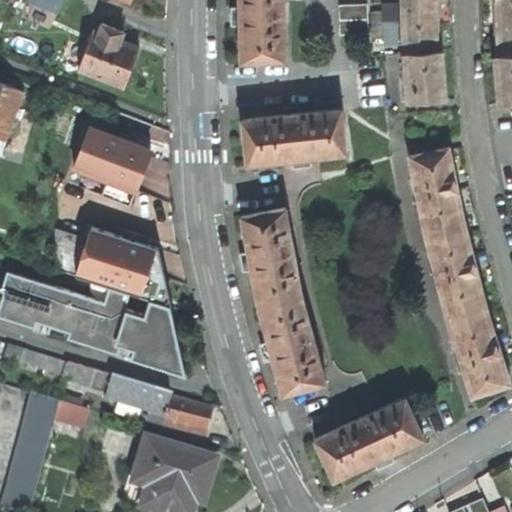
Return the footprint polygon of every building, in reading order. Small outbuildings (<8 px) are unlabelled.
[(240,62),(284,61),(284,25),(291,25),(290,2),(283,2),(282,0),(238,0),(239,9),(233,9),(234,15),(234,22),(239,22),(240,62)] [(400,0),(401,25),(434,24),(434,13),(433,0),(400,0)] [(511,0),(495,0),(496,13),(497,26),(511,26),(511,0)] [(386,34),(401,33),(399,1),(384,2),(386,34)] [(338,35),(366,34),(365,4),(338,4),(338,35)] [(370,39),(383,38),(382,10),(369,10),(370,39)] [(401,25),(403,53),(435,51),(434,37),(434,24),(401,25)] [(81,71),(125,88),(134,65),(140,49),(122,42),(125,33),(104,25),(101,34),(96,32),(81,71)] [(498,39),(499,55),(511,53),(511,26),(497,26),(498,39)] [(406,102),(444,99),(443,79),(440,50),(435,51),(403,53),(406,102)] [(498,105),(511,103),(511,53),(499,55),(494,55),(496,79),(498,105)] [(0,154),(0,155),(25,94),(0,83),(0,154)] [(308,163),(308,158),(346,154),(341,109),(307,113),(306,106),(266,110),(266,117),(241,120),(246,165),(293,160),(294,165),(301,164),(308,163)] [(92,129),(76,169),(104,179),(101,187),(133,199),(144,173),(153,152),(92,129)] [(472,395),(507,384),(493,337),(486,314),(474,268),(464,233),(461,220),(452,175),(446,149),(410,157),(426,236),(452,333),(472,395)] [(251,272),(258,306),(302,295),(285,206),(241,216),(248,253),(239,254),(241,265),(243,273),(251,272)] [(160,243),(91,224),(88,235),(63,228),(52,265),(147,290),(160,243)] [(120,357),(123,347),(116,345),(127,311),(132,295),(110,288),(106,302),(92,298),(7,271),(2,288),(1,290),(6,292),(0,311),(0,317),(38,330),(40,324),(55,328),(71,333),(69,341),(120,357)] [(97,283),(92,298),(106,302),(110,288),(97,283)] [(282,395),(326,382),(302,295),(258,306),(267,341),(259,344),(261,353),(264,361),(272,359),(282,395)] [(188,376),(174,308),(152,301),(147,317),(127,311),(116,345),(123,347),(129,349),(135,351),(133,361),(188,376)] [(165,423),(207,435),(211,422),(214,411),(171,399),(173,394),(148,386),(7,345),(3,356),(63,374),(60,384),(167,415),(165,423)] [(17,511),(29,511),(59,401),(33,394),(2,508),(17,511)] [(391,454),(423,439),(405,397),(314,439),(333,481),(374,462),(378,470),(386,466),(395,462),(391,454)] [(67,403),(68,427),(88,426),(87,402),(67,403)] [(154,511),(192,511),(195,503),(202,506),(210,480),(216,462),(147,439),(124,508),(138,511),(139,511),(141,508),(154,511)]
